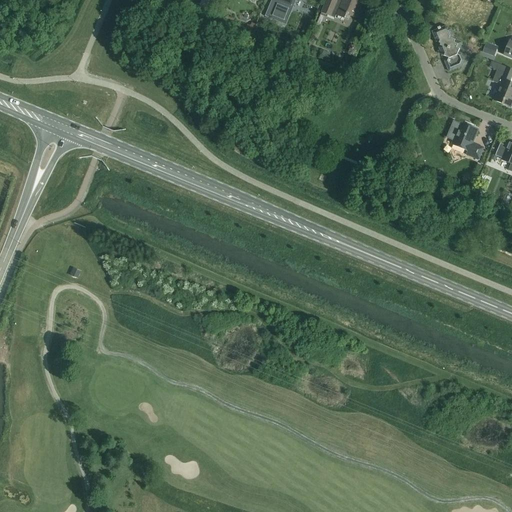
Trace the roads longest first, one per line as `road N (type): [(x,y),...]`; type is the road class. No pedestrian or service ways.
road 1 (primary): [(511,313),(68,130)]
road 2 (residential): [(511,127),(440,96),(390,0)]
